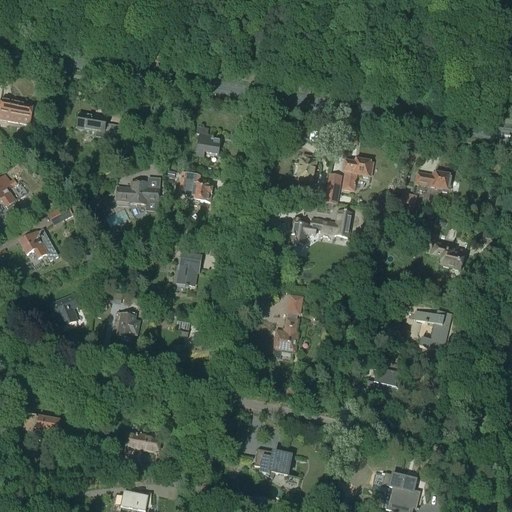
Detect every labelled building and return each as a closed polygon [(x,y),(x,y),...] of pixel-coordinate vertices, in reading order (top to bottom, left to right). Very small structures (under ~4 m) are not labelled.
[(0,121),(30,127),(33,108),(20,105),(20,104),(1,100),(0,105),(0,121)] [(122,128),(106,126),(107,120),(79,115),(76,131),(96,134),(95,138),(103,139),(103,141),(119,144),(122,128)] [(196,135),(200,136),(196,158),(203,159),(204,155),(218,157),(220,143),(213,142),(213,140),(206,139),(208,131),(197,130),(196,135)] [(503,164),(511,165),(511,157),(504,156),(503,164)] [(298,172),(298,173),(298,174),(299,175),(299,176),(298,181),(305,182),(302,198),(321,202),(323,189),(315,187),(317,176),(312,175),(315,162),(310,161),(310,159),(303,158),(302,160),(302,163),(301,163),(301,168),(299,169),(298,170),(298,171),(298,172)] [(345,174),(344,175),(342,191),(354,193),(356,177),(369,179),(372,165),(357,162),(356,165),(353,164),(353,165),(345,163),(343,174),(345,174)] [(182,175),(178,196),(191,198),(190,201),(191,201),(210,204),(212,188),(198,185),(199,178),(182,175)] [(341,177),(330,175),(329,175),(324,203),(336,205),(341,177)] [(432,177),(432,178),(417,175),(415,186),(430,188),(430,189),(442,191),(442,194),(446,194),(447,192),(449,192),(451,178),(436,175),(436,178),(432,177)] [(0,203),(3,201),(8,209),(27,195),(19,184),(16,186),(14,182),(10,184),(6,178),(0,181),(0,203)] [(131,183),(131,190),(117,189),(116,202),(130,203),(130,204),(146,206),(146,201),(158,202),(158,190),(147,190),(147,184),(131,183)] [(415,198),(401,195),(398,209),(412,212),(415,198)] [(63,209),(54,214),(58,220),(51,223),(53,229),(69,220),(63,209)] [(339,213),(337,226),(312,221),(311,229),(306,228),(307,227),(303,227),(304,224),(300,223),(301,222),(294,221),(292,237),(294,237),(293,245),(303,247),(304,242),(311,237),(315,237),(317,231),(321,231),(321,233),(335,235),(335,237),(348,240),(352,215),(339,213)] [(42,231),(37,234),(19,244),(27,257),(36,252),(40,260),(47,256),(50,263),(58,258),(42,231)] [(452,256),(453,253),(443,251),(444,248),(433,246),(430,258),(442,260),(440,268),(460,272),(463,259),(452,256)] [(125,250),(117,252),(120,260),(127,258),(125,250)] [(180,267),(177,285),(194,288),(197,270),(199,271),(201,259),(180,256),(178,267),(180,267)] [(285,330),(284,334),(276,333),(273,351),(294,354),(297,336),(295,335),(301,296),(291,295),(286,326),(287,327),(287,331),(285,330)] [(73,297),(50,306),(56,320),(59,318),(63,328),(77,323),(72,310),(77,308),(73,297)] [(442,354),(448,330),(451,316),(437,313),(436,317),(415,313),(413,322),(434,326),(430,342),(421,340),(419,349),(442,354)] [(136,318),(121,315),(116,339),(124,340),(123,342),(130,344),(132,337),(137,338),(140,323),(135,322),(136,318)] [(177,322),(176,328),(188,330),(189,324),(177,322)] [(185,347),(180,346),(179,351),(172,349),(171,354),(170,355),(169,357),(168,359),(169,361),(170,363),(169,368),(182,370),(185,351),(185,347)] [(377,371),(373,385),(367,383),(364,398),(378,401),(381,387),(398,391),(402,376),(377,371)] [(39,418),(39,419),(36,419),(37,417),(26,415),(25,422),(23,422),(17,438),(19,439),(21,440),(23,441),(24,441),(28,442),(30,442),(32,442),(34,442),(36,442),(37,441),(41,440),(43,439),(44,439),(46,439),(57,441),(59,441),(61,441),(61,443),(70,442),(69,434),(67,434),(67,424),(59,422),(39,418)] [(127,434),(125,449),(124,456),(136,458),(137,451),(142,452),(142,453),(156,455),(156,453),(158,442),(157,442),(158,441),(146,439),(146,437),(127,434)] [(287,456),(280,452),(279,453),(280,453),(278,457),(273,456),(273,454),(257,451),(254,468),(260,469),(259,475),(265,476),(265,477),(264,478),(272,482),(272,481),(275,475),(287,478),(291,458),(286,457),(287,456)] [(383,485),(383,486),(393,489),(388,511),(390,511),(411,511),(412,509),(416,510),(419,495),(413,494),(415,483),(406,481),(407,480),(402,479),(386,475),(383,485)] [(138,511),(145,511),(148,498),(124,493),(123,498),(115,497),(112,511),(120,511),(121,509),(138,511)] [(42,511),(45,498),(33,496),(30,511),(42,511)]
